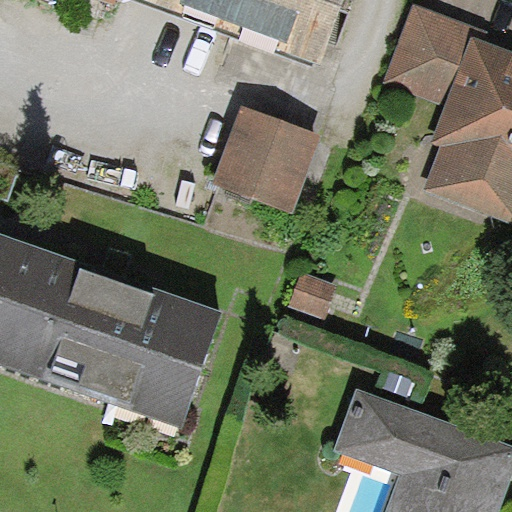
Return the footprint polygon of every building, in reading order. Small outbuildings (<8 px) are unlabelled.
[(94,0),(117,9),(120,0),(94,0)] [(342,0),(167,0),(321,58),(342,0)] [(387,88),(446,109),(473,37),(476,27),(417,6),(387,88)] [(511,51),(473,37),(446,109),(432,147),(440,150),(424,193),(511,226),(511,51)] [(249,114),(222,183),(290,210),(317,141),(249,114)] [(0,257),(0,369),(175,428),(209,327),(0,257)] [(295,289),(286,314),(318,326),(327,301),(295,289)] [(402,478),(390,511),(493,511),(510,462),(356,409),(340,456),(402,478)]
